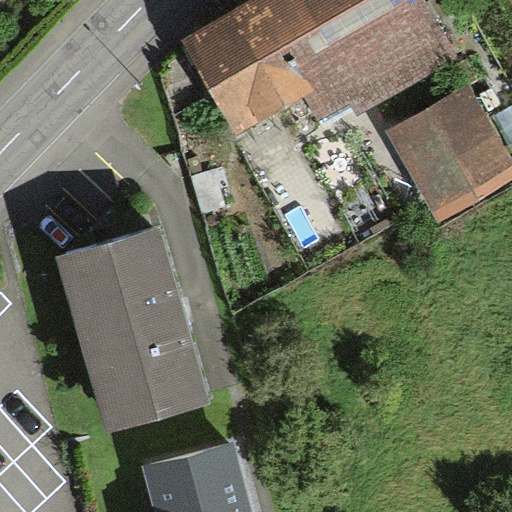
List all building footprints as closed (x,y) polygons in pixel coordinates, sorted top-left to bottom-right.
[(223,0),(187,20),(239,114),(304,78),(319,106),(350,89),(358,103),(457,48),(430,0),(223,0)] [(511,150),(469,73),(388,118),(439,211),(511,170),(511,150)] [(216,165),(192,172),(203,207),(226,200),(216,165)] [(57,229),(107,407),(212,377),(162,199),(57,229)] [(260,511),(237,424),(144,448),(161,511),(260,511)]
